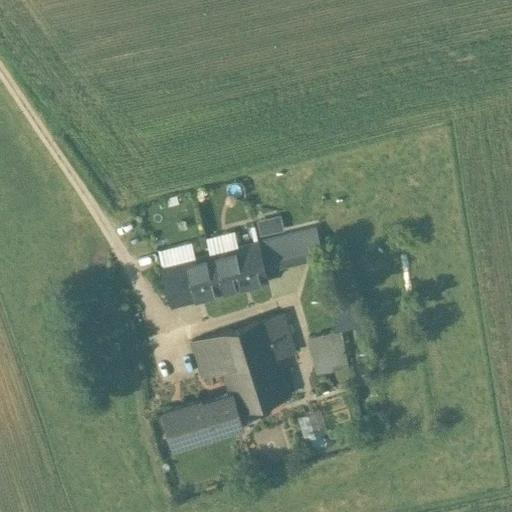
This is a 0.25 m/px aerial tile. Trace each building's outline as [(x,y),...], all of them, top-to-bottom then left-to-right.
[(314,231),(164,269),(173,304),(265,281),(263,271),(320,257),(314,231)] [(284,313),(192,341),(203,376),(223,370),(231,393),(236,412),(239,411),(243,410),(243,409),(287,395),(276,361),(297,354),(284,313)] [(340,333),(309,339),(313,359),(318,358),(321,372),(347,367),(340,333)] [(231,393),(203,402),(202,399),(161,411),(172,446),(243,424),(239,411),(236,412),(231,393)] [(320,409),(296,417),(303,440),(328,432),(320,409)]
